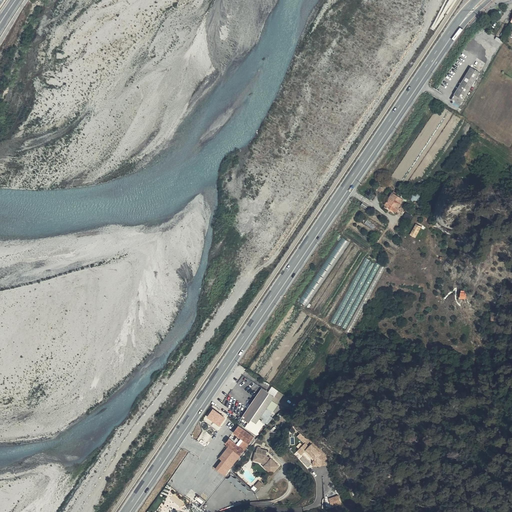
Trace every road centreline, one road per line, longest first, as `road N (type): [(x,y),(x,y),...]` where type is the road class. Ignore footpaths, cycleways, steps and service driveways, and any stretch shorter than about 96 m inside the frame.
road 1 (track): [(74,511),(238,286),(307,207),(442,0)]
road 2 (primary): [(126,511),(454,28)]
